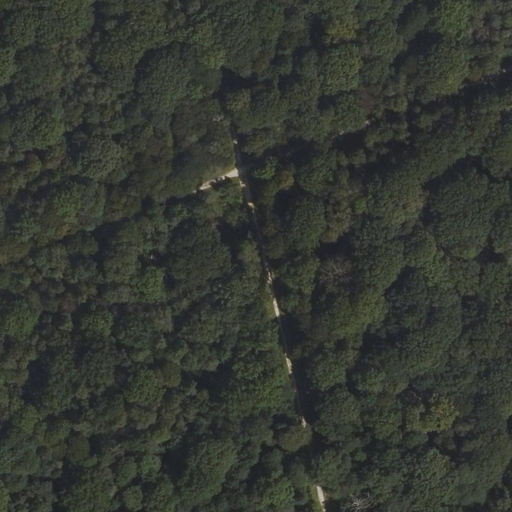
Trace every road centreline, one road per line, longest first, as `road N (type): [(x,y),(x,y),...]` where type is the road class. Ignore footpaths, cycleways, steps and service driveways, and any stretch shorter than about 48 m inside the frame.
road 1 (track): [(323,511),(247,173)]
road 2 (track): [(247,173),(511,66)]
road 3 (track): [(247,173),(206,0)]
